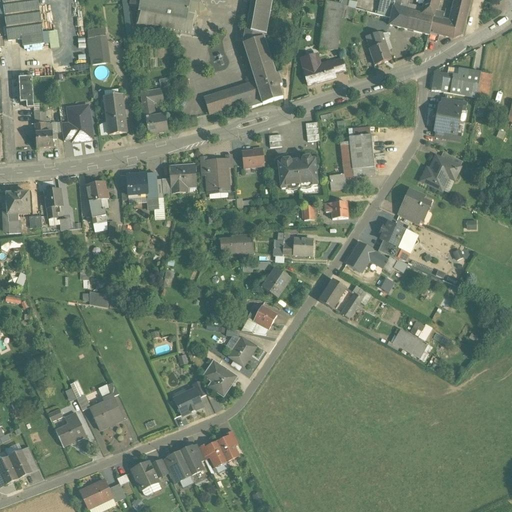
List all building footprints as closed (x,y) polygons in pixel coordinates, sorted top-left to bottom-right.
[(37,0),(2,0),(9,42),(23,40),(43,37),(37,0)] [(131,0),(131,6),(139,8),(140,0),(191,0),(188,21),(196,23),(197,16),(200,16),(207,13),(201,0),(131,0)] [(191,0),(140,0),(139,8),(138,13),(188,22),(188,21),(191,0)] [(256,0),(257,0),(256,0),(251,0),(246,32),(245,32),(242,45),(244,46),(262,40),(263,36),(266,37),(272,0),(256,0)] [(349,0),(348,8),(355,10),(368,13),(376,16),(380,0),(349,0)] [(426,0),(422,15),(422,16),(434,19),(438,0),(426,0)] [(464,26),(470,0),(455,0),(456,0),(450,23),(464,26)] [(343,7),(326,3),(321,53),(337,52),(341,19),(343,7)] [(355,10),(348,8),(345,20),(353,22),(355,10)] [(422,15),(394,8),(392,19),(392,20),(390,27),(429,37),(430,33),(434,19),(422,16),(422,15)] [(188,22),(138,13),(135,27),(193,37),(196,23),(188,21),(188,22)] [(376,16),(368,13),(367,25),(367,39),(374,36),(383,35),(383,36),(388,35),(390,27),(392,20),(392,19),(376,16)] [(450,23),(434,19),(430,33),(454,39),(461,36),(464,26),(450,23)] [(45,44),(51,43),(51,48),(59,48),(58,31),(44,32),(45,44)] [(105,31),(88,34),(92,66),(109,64),(105,31)] [(383,35),(374,36),(367,39),(370,50),(375,67),(391,61),(383,36),(383,35)] [(43,37),(23,40),(24,48),(44,45),(43,37)] [(262,40),(244,46),(256,84),(263,106),(283,100),(279,87),(282,86),(279,76),(275,77),(264,40),(262,40)] [(317,56),(301,61),(309,88),(335,80),(334,76),(331,64),(320,67),(317,56)] [(342,60),(331,64),(334,76),(346,73),(342,60)] [(481,74),(459,70),(458,77),(435,74),(432,92),(442,93),(450,95),(477,99),(481,74)] [(32,78),(19,79),(21,104),(27,104),(27,110),(34,109),(32,78)] [(256,84),(205,100),(210,116),(252,103),(254,109),(263,106),(256,84)] [(161,86),(143,89),(144,94),(142,95),(143,100),(150,99),(151,104),(163,102),(163,99),(161,87),(161,86)] [(117,89),(92,92),(93,100),(104,99),(104,98),(118,96),(117,89)] [(118,96),(104,98),(104,99),(106,122),(124,120),(122,96),(118,96)] [(151,104),(150,99),(143,100),(146,120),(154,119),(151,104)] [(466,105),(443,100),(441,106),(462,110),(461,111),(465,111),(466,105)] [(441,106),(440,106),(437,119),(459,123),(461,111),(462,110),(441,106)] [(47,121),(46,112),(40,112),(40,107),(34,107),(35,121),(47,121)] [(69,116),(70,124),(72,142),(72,144),(93,141),(88,107),(75,109),(76,115),(69,116)] [(154,119),(146,120),(149,137),(168,134),(165,117),(154,119)] [(459,123),(437,119),(435,133),(437,133),(457,137),(457,135),(459,123)] [(124,120),(106,122),(108,136),(126,134),(124,120)] [(63,143),(72,142),(70,124),(61,125),(63,143)] [(318,124),(305,125),(307,144),(320,142),(318,124)] [(46,125),(35,125),(36,135),(46,134),(46,125)] [(349,138),(371,135),(370,127),(348,130),(349,138)] [(457,137),(437,133),(436,139),(459,143),(461,136),(457,135),(457,137)] [(46,134),(36,135),(37,150),(54,149),(53,142),(56,141),(56,135),(53,135),(53,134),(46,134)] [(281,136),(269,137),(270,149),(282,148),(281,136)] [(370,136),(349,139),(350,143),(353,171),(363,170),(374,168),(370,136)] [(350,143),(340,144),(344,176),(345,180),(364,178),(363,170),(353,171),(350,143)] [(253,153),(242,154),(244,170),(264,168),(262,150),(253,151),(253,153)] [(462,164),(442,155),(440,161),(459,170),(462,164)] [(232,157),(225,158),(226,163),(227,170),(228,170),(234,169),(232,157)] [(310,159),(303,159),(302,162),(291,163),(289,161),(283,161),(282,164),(279,164),(281,190),(317,187),(314,161),(311,161),(310,159)] [(207,160),(200,160),(202,178),(208,177),(207,164),(208,164),(207,160)] [(440,161),(437,160),(429,177),(425,176),(422,184),(441,193),(447,178),(454,181),(459,170),(440,161)] [(208,164),(207,164),(208,177),(209,195),(221,194),(222,190),(229,189),(228,170),(227,170),(226,163),(208,164)] [(195,167),(170,169),(171,180),(172,194),(172,195),(189,194),(189,189),(196,188),(195,167)] [(374,168),(363,170),(364,178),(375,177),(374,168)] [(136,176),(127,177),(128,188),(128,197),(129,197),(148,196),(148,200),(158,199),(156,175),(146,175),(146,177),(136,177),(136,176)] [(344,176),(330,177),(332,192),(346,191),(345,180),(344,176)] [(171,180),(162,181),(163,194),(172,194),(171,180)] [(105,184),(86,187),(90,204),(98,202),(109,200),(107,192),(106,192),(105,184)] [(128,188),(121,188),(122,202),(130,202),(129,197),(128,197),(128,188)] [(60,191),(45,193),(47,210),(56,209),(62,208),(60,191)] [(425,199),(411,193),(404,208),(402,209),(401,211),(412,216),(411,217),(421,221),(421,222),(426,212),(428,213),(431,206),(423,202),(425,199)] [(29,195),(7,196),(7,202),(4,203),(4,210),(7,210),(8,217),(16,217),(30,216),(29,195)] [(90,204),(94,226),(107,223),(105,210),(100,211),(98,202),(90,204)] [(347,204),(326,206),(327,215),(332,214),(333,221),(348,220),(347,204)] [(313,208),(303,209),(304,223),(314,222),(313,208)] [(56,209),(47,210),(49,221),(57,220),(56,209)] [(412,216),(401,211),(398,217),(418,226),(421,221),(411,217),(412,216)] [(16,217),(8,217),(9,236),(21,235),(20,223),(16,223),(16,217)] [(68,220),(60,221),(61,233),(69,232),(68,220)] [(468,231),(477,231),(477,221),(468,221),(468,231)] [(109,222),(108,237),(115,238),(116,223),(109,222)] [(407,233),(389,225),(387,230),(384,228),(381,235),(384,236),(381,241),(383,242),(394,247),(396,240),(398,240),(400,241),(403,242),(407,233)] [(285,235),(278,235),(278,243),(288,244),(289,236),(285,236),(285,235)] [(252,238),(232,239),(232,241),(220,242),(221,256),(253,254),(252,238)] [(288,246),(288,244),(278,243),(274,243),(273,259),(283,260),(284,256),(296,257),(296,258),(312,258),(313,242),(297,241),(297,242),(294,242),(294,246),(288,246)] [(394,247),(383,242),(378,253),(390,258),(395,260),(400,249),(394,247)] [(374,253),(360,244),(347,266),(361,274),(369,262),(374,253)] [(388,262),(374,253),(369,262),(384,270),(386,266),(388,262)] [(398,262),(390,258),(388,262),(386,266),(389,268),(393,270),(398,262)] [(271,272),(271,264),(244,263),(244,271),(271,272)] [(172,287),(174,270),(166,269),(165,286),(172,287)] [(291,281),(276,271),(267,284),(262,291),(277,301),(291,281)] [(347,290),(333,281),(320,303),(333,310),(347,290)] [(263,282),(259,288),(262,291),(267,284),(263,282)] [(394,285),(390,282),(383,292),(388,295),(394,285)] [(430,294),(425,291),(421,297),(427,300),(430,294)] [(90,303),(90,308),(109,309),(110,296),(84,294),(83,302),(90,303)] [(355,295),(341,316),(349,321),(363,300),(355,295)] [(388,308),(384,321),(400,326),(404,313),(388,308)] [(277,317),(261,309),(258,315),(254,322),(258,325),(269,331),(277,317)] [(258,315),(252,311),(252,312),(251,314),(248,319),(254,322),(258,315)] [(408,335),(424,344),(431,330),(425,326),(424,327),(415,323),(408,335)] [(269,331),(258,325),(252,335),(265,337),(269,331)] [(239,332),(227,330),(226,337),(233,339),(238,339),(239,332)] [(408,335),(401,331),(393,345),(420,360),(428,346),(424,344),(408,335)] [(238,339),(233,339),(227,348),(233,352),(241,341),(238,339)] [(256,350),(242,340),(233,352),(229,359),(244,369),(256,350)] [(222,362),(208,352),(203,358),(213,365),(214,364),(219,367),(222,362)] [(219,367),(214,364),(213,365),(207,374),(215,380),(210,387),(211,391),(223,399),(237,379),(219,367)] [(201,383),(192,387),(194,391),(195,391),(199,400),(207,397),(201,383)] [(119,397),(114,385),(108,387),(113,398),(113,400),(114,399),(119,397)] [(194,391),(187,395),(175,401),(183,419),(203,409),(199,400),(195,391),(194,391)] [(90,410),(85,398),(77,402),(83,413),(90,410)] [(113,398),(104,402),(106,406),(91,413),(100,432),(124,421),(114,399),(113,400),(113,398)] [(59,411),(48,416),(52,423),(63,418),(59,411)] [(76,414),(65,419),(68,427),(79,421),(76,414)] [(68,427),(56,432),(64,449),(87,438),(79,421),(68,427)] [(239,445),(233,433),(228,436),(234,448),(239,445)] [(226,440),(217,444),(227,464),(239,458),(238,457),(239,456),(237,451),(235,452),(234,448),(228,436),(225,437),(226,440)] [(217,444),(209,448),(208,446),(205,447),(210,459),(212,463),(211,463),(214,469),(215,468),(215,469),(227,464),(217,444)] [(199,450),(197,446),(192,448),(200,464),(205,462),(199,450)] [(210,459),(205,447),(199,450),(205,462),(210,459)] [(200,464),(192,448),(180,454),(191,477),(203,472),(200,464)] [(23,453),(9,459),(19,480),(32,474),(24,457),(23,453)] [(39,470),(31,454),(24,457),(32,473),(39,470)] [(180,454),(168,459),(179,483),(191,477),(180,454)] [(9,459),(0,463),(0,477),(4,486),(5,487),(19,480),(9,459)] [(179,483),(168,459),(163,462),(169,474),(174,485),(179,483)] [(163,461),(150,468),(156,480),(169,474),(163,462),(163,461)] [(149,464),(132,472),(142,492),(150,488),(158,484),(156,480),(150,468),(149,464)] [(121,486),(130,482),(126,476),(118,479),(121,486)] [(104,482),(80,493),(89,511),(113,499),(109,491),(104,482)] [(120,486),(109,491),(113,499),(115,504),(126,499),(120,486)] [(150,488),(142,492),(144,497),(147,498),(153,495),(150,488)] [(141,511),(144,503),(136,500),(133,508),(141,511)]
